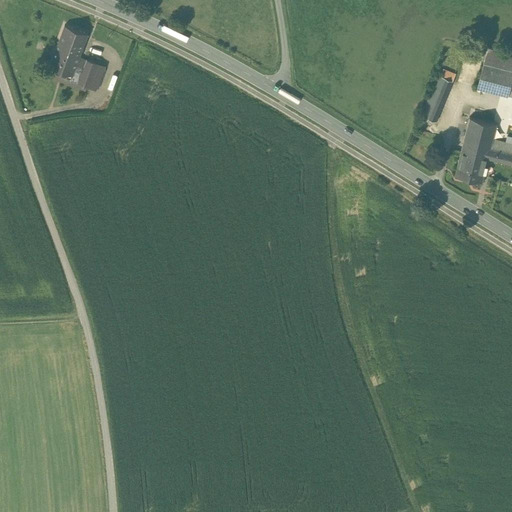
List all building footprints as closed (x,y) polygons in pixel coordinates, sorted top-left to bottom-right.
[(88,33),(65,24),(58,43),(81,51),(88,33)] [(81,51),(58,43),(50,66),(73,74),(77,61),(79,56),(81,51)] [(511,54),(488,48),(484,63),(511,70),(511,54)] [(97,63),(79,56),(77,61),(86,64),(79,82),(89,85),(97,63)] [(511,77),(511,70),(484,63),(477,87),(507,95),(511,77)] [(452,81),(439,75),(428,101),(441,106),(452,81)] [(428,101),(422,116),(435,121),(441,106),(428,101)] [(497,124),(470,117),(461,151),(488,158),(493,139),(497,124)] [(511,137),(507,136),(506,142),(493,139),(488,158),(511,164),(511,137)] [(461,151),(455,175),(482,181),(488,158),(461,151)]
